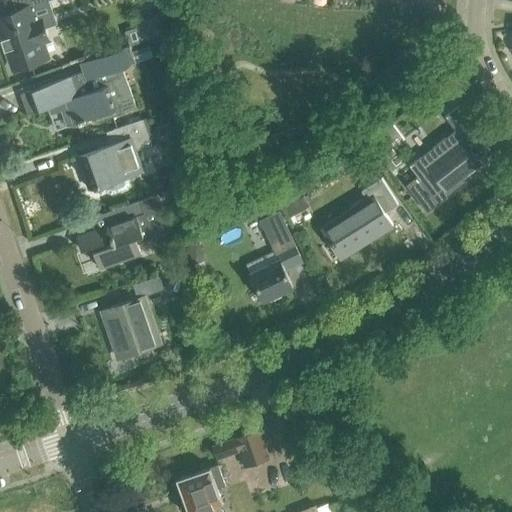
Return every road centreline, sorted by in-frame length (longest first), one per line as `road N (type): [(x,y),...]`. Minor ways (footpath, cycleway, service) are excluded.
road 1 (tertiary): [(72,442),(313,354),(398,308),(511,228)]
road 2 (unclassified): [(72,442),(3,233)]
road 3 (residential): [(511,116),(480,68),(475,0)]
